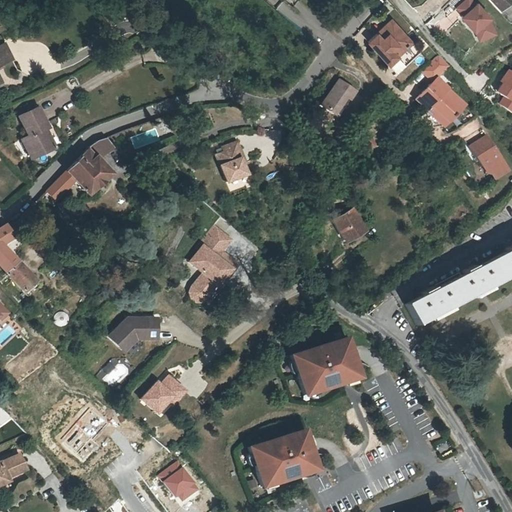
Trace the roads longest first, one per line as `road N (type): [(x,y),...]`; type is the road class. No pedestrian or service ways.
road 1 (residential): [(301,287),(318,285),(410,360),(509,511)]
road 2 (residential): [(218,89),(86,141),(0,217)]
road 3 (residential): [(218,89),(279,106),(295,97),(372,0)]
